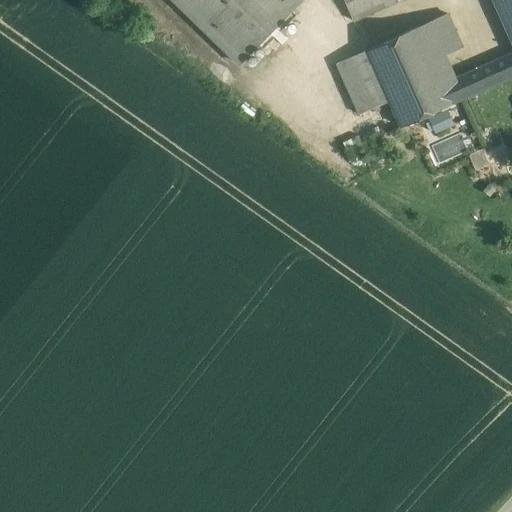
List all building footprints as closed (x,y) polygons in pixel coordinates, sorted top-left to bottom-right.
[(302,0),(174,0),(241,64),(302,0)] [(344,0),(354,21),(399,0),(344,0)] [(511,0),(493,0),(511,41),(511,0)] [(447,13),(367,49),(389,100),(401,126),(465,97),(456,77),(445,55),(463,47),(447,13)] [(389,100),(367,49),(336,62),(359,113),(389,100)] [(511,52),(456,77),(465,97),(511,76),(511,52)] [(432,144),(441,161),(467,148),(459,131),(432,144)]
